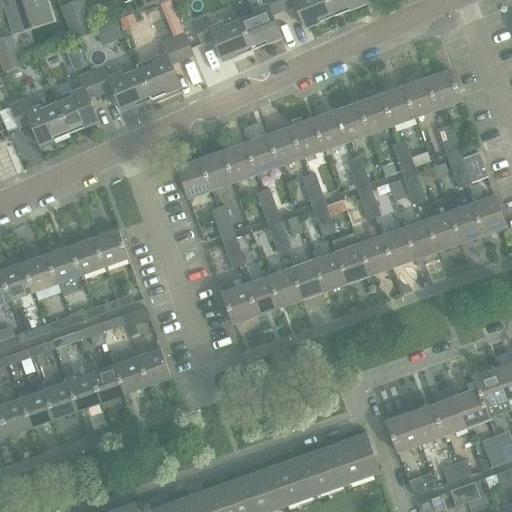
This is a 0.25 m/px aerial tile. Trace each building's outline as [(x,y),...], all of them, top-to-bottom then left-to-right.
[(14,33),(53,20),(46,0),(11,0),(13,6),(6,9),(14,33)] [(83,0),(77,0),(60,7),(73,40),(96,31),(83,0)] [(133,0),(137,11),(160,2),(159,0),(133,0)] [(265,0),(268,5),(239,17),(252,51),(281,39),(272,17),(284,12),(279,0),(265,0)] [(279,0),(284,12),(297,7),(306,29),(334,17),(327,0),(279,0)] [(363,0),(327,0),(334,17),(365,5),(363,0)] [(129,16),(119,20),(124,31),(134,27),(129,16)] [(223,63),(252,51),(239,17),(210,29),(206,18),(193,23),(202,45),(214,40),(223,63)] [(167,54),(138,66),(153,100),(181,88),(171,66),(194,56),(185,34),(162,44),(167,54)] [(13,36),(0,39),(0,63),(3,72),(22,66),(13,36)] [(77,45),(66,50),(71,61),(82,56),(77,45)] [(122,113),(153,100),(138,66),(109,78),(105,68),(92,73),(101,95),(113,90),(122,113)] [(450,69),(427,78),(438,109),(461,101),(450,69)] [(90,99),(101,95),(92,73),(80,78),(85,88),(56,100),(70,134),(100,122),(90,99)] [(427,78),(405,86),(416,117),(438,109),(427,78)] [(405,86),(382,94),(393,125),(416,117),(405,86)] [(382,94),(359,102),(371,133),(393,125),(382,94)] [(41,146),(70,134),(56,100),(28,112),(23,102),(11,107),(11,108),(19,128),(20,129),(32,124),(41,146)] [(359,102),(337,110),(348,141),(371,133),(359,102)] [(11,108),(0,113),(8,132),(19,128),(11,108)] [(337,110),(314,118),(326,150),(348,141),(337,110)] [(314,118),(292,127),(303,158),(326,150),(314,118)] [(437,129),(442,142),(455,137),(450,124),(437,129)] [(292,127),(269,135),(280,166),(303,158),(292,127)] [(269,135),(247,143),(258,174),(280,166),(269,135)] [(447,155),(460,150),(455,137),(442,142),(447,155)] [(392,146),(396,159),(410,154),(406,141),(392,146)] [(247,143),(224,151),(235,182),(258,174),(247,143)] [(224,151),(201,159),(213,190),(235,182),(224,151)] [(427,151),(412,157),(413,161),(415,166),(430,161),(427,151)] [(412,157),(410,154),(396,159),(401,171),(415,166),(413,161),(412,157)] [(347,162),(351,175),(365,170),(361,157),(347,162)] [(449,162),(454,175),(467,170),(462,157),(449,162)] [(201,159),(178,168),(189,199),(213,190),(201,159)] [(393,163),(382,167),(386,177),(397,173),(393,163)] [(356,188),(370,183),(365,170),(351,175),(356,188)] [(472,183),(467,170),(454,175),(459,188),(472,183)] [(302,178),(306,191),(320,186),(315,173),(302,178)] [(422,186),(417,173),(404,178),(409,191),(422,186)] [(399,180),(388,184),(392,194),(403,190),(399,180)] [(325,199),(320,186),(306,191),(311,204),(325,199)] [(427,200),(422,186),(409,191),(413,204),(427,200)] [(256,194),(261,207),(275,202),(270,189),(256,194)] [(376,203),(372,190),(358,194),(363,207),(376,203)] [(495,195),(472,204),(483,235),(506,226),(495,195)] [(313,210),(318,224),(332,219),(330,216),(346,210),(343,200),(313,210)] [(279,215),(275,202),(261,207),(266,220),(279,215)] [(381,216),(376,203),(363,207),(368,221),(381,216)] [(472,204),(450,212),(461,243),(483,235),(472,204)] [(211,210),(216,223),(229,218),(225,205),(211,210)] [(450,212),(427,220),(438,251),(461,243),(450,212)] [(298,216),(288,219),(294,235),(303,232),(298,216)] [(216,223),(221,236),(234,232),(229,218),(216,223)] [(318,224),(323,238),(337,233),(332,219),(318,224)] [(427,220),(404,228),(416,259),(438,251),(427,220)] [(281,222),(268,227),(273,240),(286,235),(281,222)] [(404,228),(382,236),(393,267),(416,259),(404,228)] [(96,239),(106,268),(130,260),(120,231),(96,239)] [(291,248),(286,235),(273,240),(278,253),(291,248)] [(382,236),(359,244),(370,275),(393,267),(382,236)] [(236,238),(223,243),(228,256),(241,251),(236,238)] [(106,268),(96,239),(73,247),(83,276),(106,268)] [(359,244),(336,252),(348,283),(370,275),(359,244)] [(83,276),(73,247),(49,256),(60,284),(83,276)] [(246,264),(241,251),(228,256),(233,269),(246,264)] [(336,252),(314,260),(325,291),(348,283),(336,252)] [(60,284),(49,256),(26,264),(36,293),(60,284)] [(314,260),(291,268),(302,300),(325,291),(314,260)] [(36,293),(26,264),(2,272),(13,301),(36,293)] [(291,268),(268,276),(280,308),(302,300),(291,268)] [(0,305),(13,301),(2,272),(0,272),(0,305)] [(268,276),(246,285),(257,316),(280,308),(268,276)] [(246,285),(222,293),(233,324),(257,316),(246,285)] [(135,303),(133,296),(132,294),(117,300),(120,308),(135,303)] [(94,308),(97,317),(120,308),(117,300),(94,308)] [(126,324),(129,333),(130,336),(139,333),(135,322),(150,317),(147,309),(146,307),(123,316),(126,324)] [(24,333),(27,342),(51,333),(47,325),(36,329),(33,322),(29,323),(23,308),(15,311),(24,333)] [(71,316),(74,325),(97,317),(94,308),(71,316)] [(47,325),(51,333),(74,325),(71,316),(47,325)] [(100,324),(103,332),(126,324),(123,316),(100,324)] [(76,333),(79,341),(90,337),(95,348),(106,344),(103,332),(100,324),(76,333)] [(27,342),(24,333),(1,341),(4,350),(27,342)] [(53,341),(56,349),(79,341),(76,333),(53,341)] [(29,350),(32,358),(56,349),(53,341),(29,350)] [(6,358),(9,366),(32,358),(29,350),(6,358)] [(138,359),(148,387),(172,379),(162,350),(138,359)] [(0,360),(0,369),(9,366),(6,358),(0,360)] [(148,387),(138,359),(115,367),(125,395),(148,387)] [(125,395),(115,367),(99,372),(95,362),(87,365),(91,375),(101,404),(125,395)] [(511,363),(497,369),(508,400),(511,398),(511,363)] [(473,378),(477,389),(478,389),(485,408),(486,408),(490,418),(511,411),(508,400),(497,369),(473,378)] [(68,383),(78,412),(101,404),(91,375),(68,383)] [(78,412),(68,383),(45,392),(55,420),(78,412)] [(478,389),(477,389),(455,397),(466,428),(490,419),(490,418),(486,408),(485,408),(478,389)] [(55,420),(45,392),(21,400),(31,428),(55,420)] [(455,397),(431,405),(442,437),(466,428),(455,397)] [(31,428),(21,400),(0,407),(0,414),(8,437),(31,428)] [(420,445),(442,437),(431,405),(409,413),(420,445)] [(397,453),(420,445),(409,413),(386,422),(397,453)] [(367,441),(165,511),(150,511),(148,504),(137,508),(138,509),(130,511),(270,511),(379,473),(367,441)] [(511,443),(500,448),(505,463),(511,460),(511,443)] [(493,467),(505,463),(500,448),(488,452),(493,467)] [(487,459),(479,462),(482,470),(490,468),(487,459)] [(466,460),(454,464),(460,479),(472,475),(466,460)] [(448,484),(460,479),(454,464),(442,469),(448,484)] [(491,494),(511,486),(511,482),(507,470),(485,478),(491,494)] [(421,476),(409,481),(408,481),(414,496),(426,492),(421,476)] [(475,482),(463,487),(468,502),(480,498),(475,482)] [(456,507),(468,502),(463,487),(451,491),(456,507)] [(417,503),(418,504),(420,511),(440,511),(445,511),(439,495),(417,503)]
